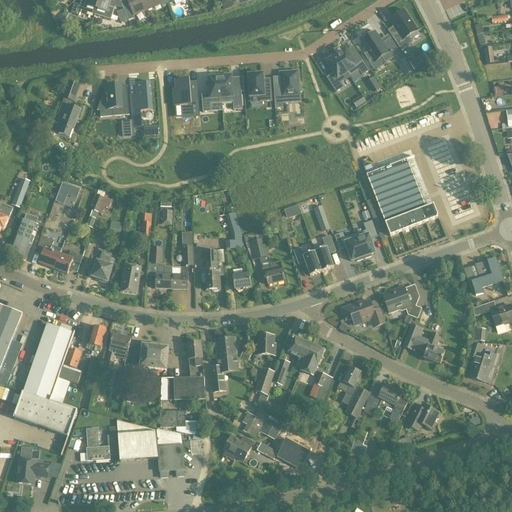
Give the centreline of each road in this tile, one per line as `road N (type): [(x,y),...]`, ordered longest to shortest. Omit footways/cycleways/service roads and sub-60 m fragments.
road 1 (residential): [(0,271),(108,309),(178,321),(245,318),(308,301)]
road 2 (residential): [(202,511),(312,493),(503,436)]
road 3 (residential): [(95,71),(299,56),(389,0)]
road 4 (residential): [(503,436),(484,407),(328,334),(308,301)]
road 5 (residential): [(510,229),(464,87),(425,0)]
road 6 (residential): [(308,301),(510,229)]
